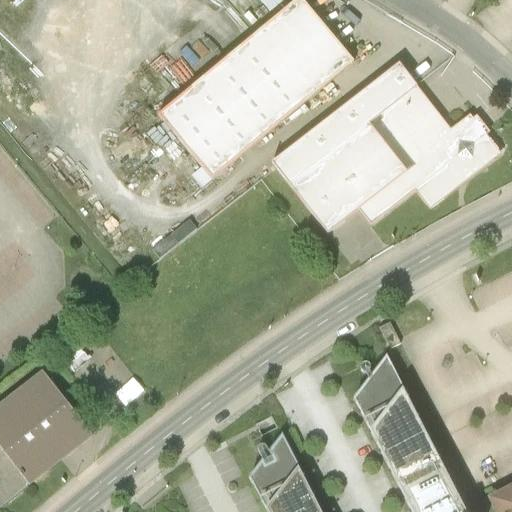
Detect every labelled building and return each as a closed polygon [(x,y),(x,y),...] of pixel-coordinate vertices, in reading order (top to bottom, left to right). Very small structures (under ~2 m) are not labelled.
[(299,0),(298,0),(159,120),(213,183),(355,63),(299,0)] [(256,0),(269,16),(287,3),(284,0),(256,0)] [(271,165),(288,186),(290,189),(419,89),(400,65),(271,165)] [(419,89),(290,189),(327,236),(360,211),(372,227),(418,192),(430,208),(496,157),(480,136),(483,133),(477,125),(473,128),(468,122),(453,133),(419,89)] [(152,253),(159,261),(197,232),(189,223),(152,253)] [(391,325),(379,330),(390,352),(401,347),(391,325)] [(90,352),(107,373),(120,363),(103,342),(90,352)] [(74,377),(94,362),(86,353),(67,368),(74,377)] [(462,511),(386,361),(351,410),(401,511),(462,511)] [(42,371),(0,404),(0,510),(94,438),(42,371)] [(320,511),(281,440),(270,456),(267,447),(262,446),(258,449),(258,454),(263,465),(250,482),(265,511),(320,511)] [(492,511),(511,511),(511,490),(488,503),(492,511)]
